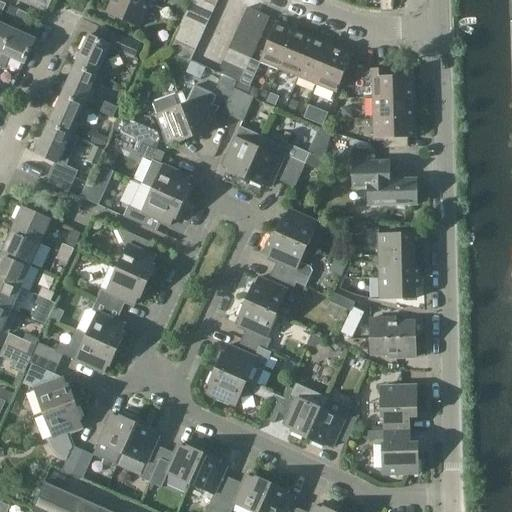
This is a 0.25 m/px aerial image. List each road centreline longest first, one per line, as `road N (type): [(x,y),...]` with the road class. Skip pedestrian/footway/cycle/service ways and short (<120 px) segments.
road 1 (unclassified): [(453,500),(441,28)]
road 2 (residential): [(453,500),(376,497),(182,413),(172,395)]
road 3 (residential): [(172,395),(134,377),(215,194),(255,212)]
road 4 (residential): [(255,212),(172,395)]
road 5 (residential): [(0,168),(68,15)]
road 6 (residential): [(441,28),(365,30),(289,0)]
